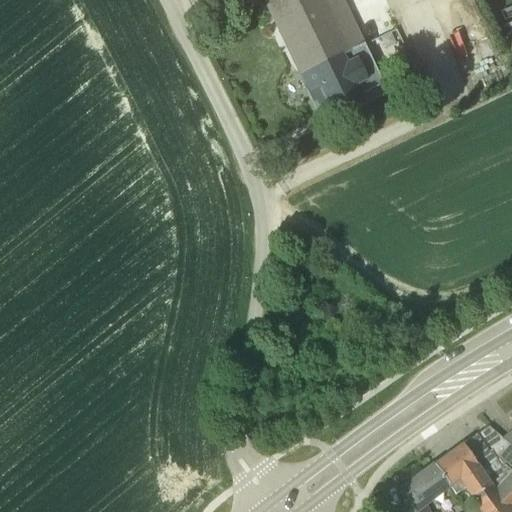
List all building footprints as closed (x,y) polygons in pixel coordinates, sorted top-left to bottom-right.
[(262,0),(299,77),(363,46),(355,29),(341,0),(262,0)] [(363,46),(299,77),(319,117),(383,87),(363,46)] [(511,416),(508,420),(511,424),(511,441),(508,445),(511,448),(511,473),(495,494),(476,507),(479,511),(500,511),(511,506),(511,416)] [(488,428),(434,468),(448,489),(454,498),(465,490),(476,507),(495,494),(511,473),(511,448),(508,445),(488,428)] [(448,489),(434,468),(400,492),(404,511),(428,511),(425,506),(448,489)]
